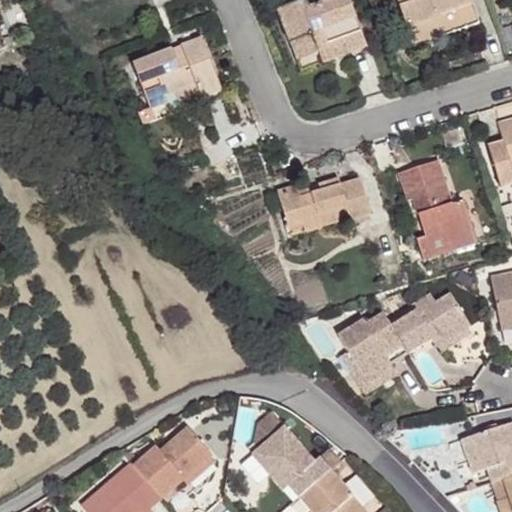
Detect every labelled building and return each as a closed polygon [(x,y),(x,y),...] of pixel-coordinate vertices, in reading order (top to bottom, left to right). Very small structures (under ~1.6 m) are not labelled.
[(304,0),(278,10),(301,71),(365,47),(347,0),(334,0),(308,10),(304,0)] [(396,0),(412,45),(477,22),(469,0),(396,0)] [(511,45),(511,26),(497,30),(503,48),(511,45)] [(199,98),(221,90),(202,40),(182,47),(185,54),(174,58),(172,51),(133,66),(150,110),(167,103),(164,97),(175,93),(195,85),(199,98)] [(182,47),(172,51),(174,58),(185,54),(182,47)] [(180,105),(199,98),(195,85),(175,93),(180,105)] [(511,122),(498,126),(503,142),(488,147),(500,188),(511,184),(511,171),(511,169),(511,122)] [(452,205),(437,160),(414,168),(418,182),(403,188),(407,201),(413,199),(426,238),(417,241),(424,262),(466,248),(452,205)] [(418,182),(414,168),(398,173),(403,188),(418,182)] [(370,215),(360,181),(340,186),(338,180),(319,186),(320,192),(300,199),(298,192),(297,187),(278,193),(287,226),(303,221),(317,217),(320,227),(348,219),(349,221),(370,215)] [(298,192),(300,199),(320,192),(319,186),(298,192)] [(461,202),(452,205),(466,248),(475,245),(461,202)] [(317,217),(303,221),(306,231),(320,227),(317,217)] [(511,273),(491,278),(502,332),(511,329),(511,273)] [(416,311),(391,327),(408,354),(423,345),(415,332),(424,326),(432,339),(437,347),(467,329),(470,327),(450,294),(435,303),(430,294),(412,305),(416,311)] [(391,365),(408,354),(391,327),(384,315),(367,326),(364,322),(358,326),(355,322),(343,330),(345,332),(338,337),(346,351),(356,367),(349,371),(361,390),(394,369),(391,365)] [(432,339),(424,326),(415,332),(423,345),(432,339)] [(471,334),(467,329),(437,347),(441,353),(471,334)] [(339,356),(349,371),(356,367),(346,351),(339,356)] [(361,390),(365,397),(398,376),(394,369),(361,390)] [(288,487),(298,498),(340,462),(329,449),(313,462),(271,412),(256,425),(253,444),(257,449),(251,454),(267,473),(283,491),(288,487)] [(511,424),(461,441),(473,476),(487,470),(511,459),(511,424)] [(139,462),(133,467),(161,499),(174,488),(183,481),(210,458),(212,456),(188,428),(160,452),(156,447),(139,462)] [(250,449),(248,457),(251,454),(257,449),(253,444),(250,449)] [(133,467),(139,462),(130,452),(124,457),(131,464),(133,467)] [(258,480),(267,473),(251,454),(248,457),(242,461),(258,480)] [(210,458),(183,481),(187,485),(214,463),(210,458)] [(503,480),(511,477),(511,459),(487,470),(491,484),(503,480)] [(340,462),(298,498),(309,511),(364,511),(334,478),(345,468),(340,462)] [(85,511),(146,511),(161,499),(133,467),(131,464),(81,506),(85,511)] [(511,477),(503,480),(511,505),(511,477)] [(500,511),(511,511),(511,505),(503,480),(491,484),(500,511)] [(174,488),(161,499),(165,504),(178,493),(174,488)]
